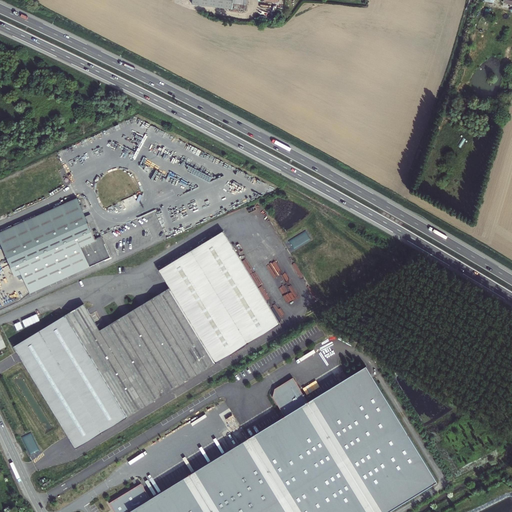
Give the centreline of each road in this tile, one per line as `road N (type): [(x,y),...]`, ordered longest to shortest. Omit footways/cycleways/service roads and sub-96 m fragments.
road 1 (motorway): [(511,280),(270,142),(0,8)]
road 2 (motorway): [(0,25),(273,161),(511,297)]
